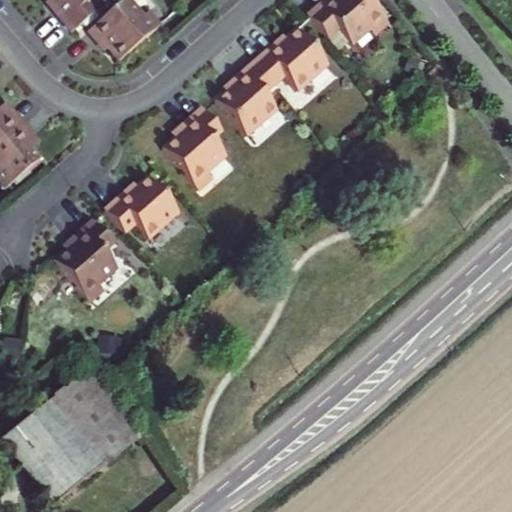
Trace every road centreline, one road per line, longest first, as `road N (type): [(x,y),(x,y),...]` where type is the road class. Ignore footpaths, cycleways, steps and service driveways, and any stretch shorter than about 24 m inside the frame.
road 1 (tertiary): [(511,233),(200,511)]
road 2 (tertiary): [(207,511),(367,405),(511,273)]
road 3 (residential): [(105,111),(150,94),(258,0)]
road 4 (residential): [(8,232),(85,156),(105,111)]
road 5 (residential): [(423,0),(511,114)]
road 6 (residential): [(0,39),(61,98),(105,111)]
